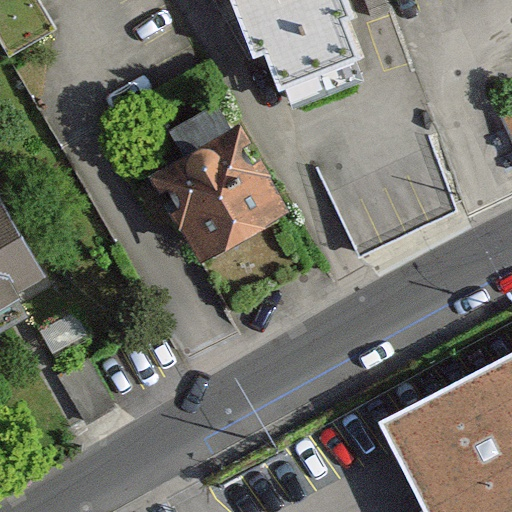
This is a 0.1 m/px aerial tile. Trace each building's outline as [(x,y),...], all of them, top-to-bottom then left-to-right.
[(225,0),(248,59),(261,54),(275,91),(357,60),(342,20),(355,16),(348,0),(225,0)] [(138,182),(187,268),(289,211),(221,90),(154,128),(173,163),(138,182)] [(427,150),(330,201),(365,267),(462,216),(427,150)] [(0,324),(55,293),(0,197),(0,324)] [(511,511),(511,341),(383,411),(438,511),(511,511)]
